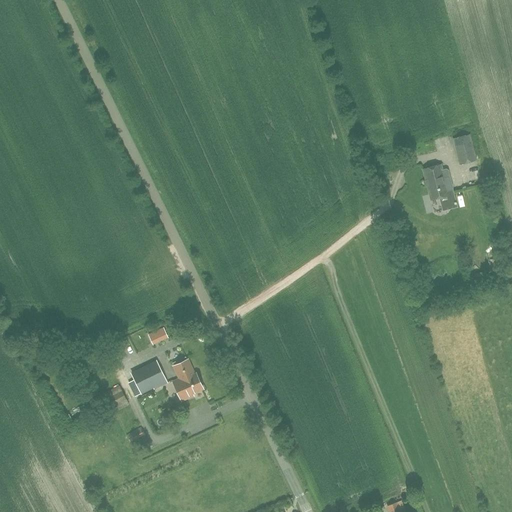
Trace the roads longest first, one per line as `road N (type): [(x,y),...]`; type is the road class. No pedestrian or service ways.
road 1 (unclassified): [(306,511),(60,0)]
road 2 (unknown): [(215,323),(326,262)]
